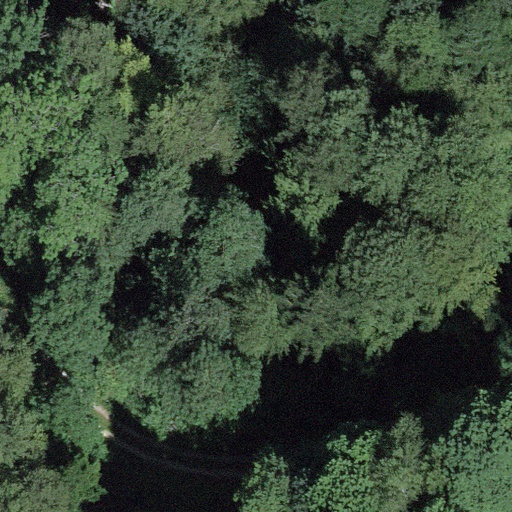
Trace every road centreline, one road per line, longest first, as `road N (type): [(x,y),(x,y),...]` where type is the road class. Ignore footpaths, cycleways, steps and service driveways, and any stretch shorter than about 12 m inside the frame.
road 1 (track): [(0,318),(85,415),(136,452),(184,465),(241,464),(511,399)]
road 2 (track): [(511,99),(437,80),(410,44),(397,0)]
